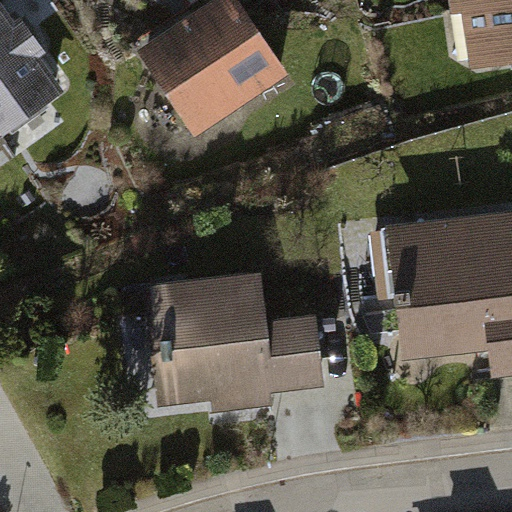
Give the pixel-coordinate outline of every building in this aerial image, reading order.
[(197,143),(292,79),(238,0),(225,0),(139,57),(197,143)] [(463,10),(511,2),(511,0),(451,0),(454,11),(463,10)] [(473,74),(511,67),(511,2),(463,10),(473,74)] [(0,139),(2,142),(66,96),(41,61),(48,55),(22,21),(15,26),(0,4),(0,139)] [(493,381),(511,378),(511,213),(388,229),(405,364),(490,354),(493,381)] [(274,395),(325,389),(317,320),(270,326),(264,275),(145,289),(159,410),(213,403),(214,415),(275,408),(274,395)]
